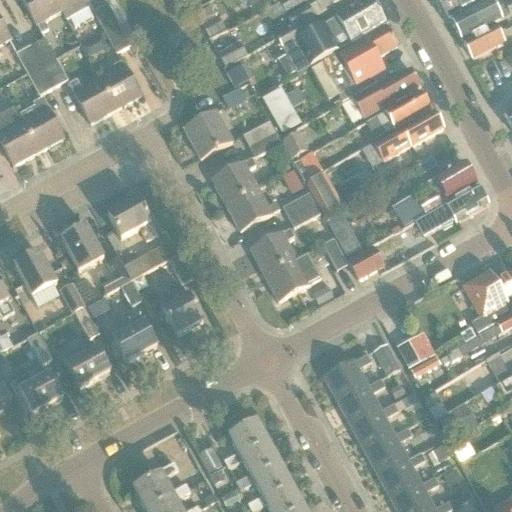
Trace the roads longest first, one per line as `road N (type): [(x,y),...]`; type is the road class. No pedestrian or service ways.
road 1 (residential): [(266,365),(156,156),(131,151),(0,219)]
road 2 (residential): [(266,365),(511,229)]
road 3 (secondary): [(511,200),(402,0)]
road 4 (residential): [(75,464),(266,365)]
road 5 (residential): [(347,511),(266,365)]
